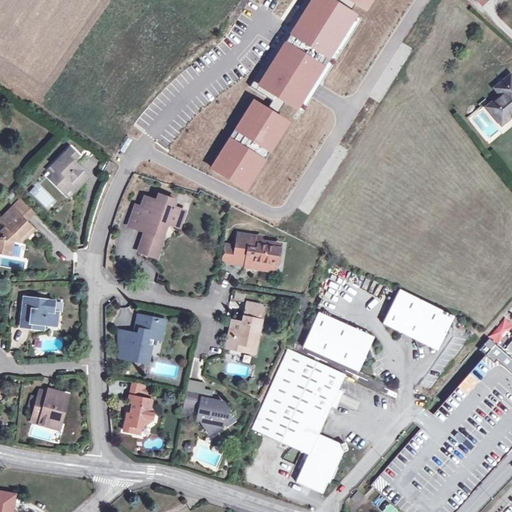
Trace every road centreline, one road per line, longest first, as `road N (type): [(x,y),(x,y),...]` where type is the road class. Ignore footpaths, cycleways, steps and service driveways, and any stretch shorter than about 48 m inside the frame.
road 1 (residential): [(94,285),(104,216),(132,159),(275,12)]
road 2 (residential): [(319,511),(476,332)]
road 3 (unclassified): [(279,511),(187,481),(120,473)]
